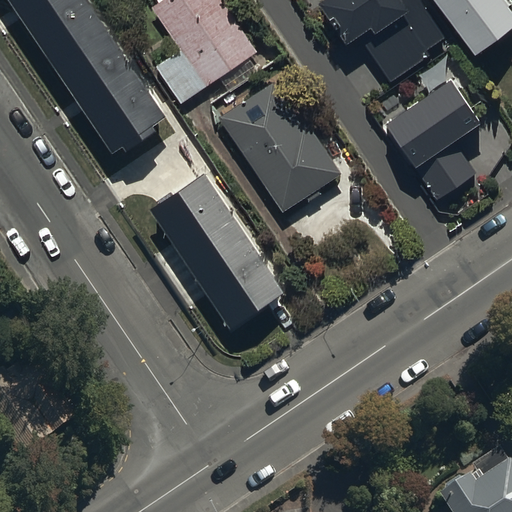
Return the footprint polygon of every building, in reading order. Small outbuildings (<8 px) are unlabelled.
[(6,0),(110,152),(120,145),(124,151),(153,131),(149,126),(163,117),(84,0),(6,0)] [(181,54),(155,71),(180,109),(259,58),(220,0),(154,0),(158,6),(152,10),(181,54)] [(326,0),(320,5),(346,44),(359,35),(392,82),(430,56),(426,51),(445,39),(419,0),(326,0)] [(427,0),(474,65),(511,37),(511,15),(510,13),(511,10),(511,7),(506,0),(427,0)] [(451,81),(385,125),(436,200),(477,173),(455,141),(480,124),(451,81)] [(272,86),(220,121),(282,216),(340,178),(305,126),(301,129),(272,86)] [(203,181),(149,217),(230,338),(284,302),(203,181)] [(0,445),(21,475),(77,435),(32,370),(7,388),(0,377),(0,445)] [(471,484),(442,503),(448,511),(511,511),(511,473),(511,472),(478,494),(471,484)]
